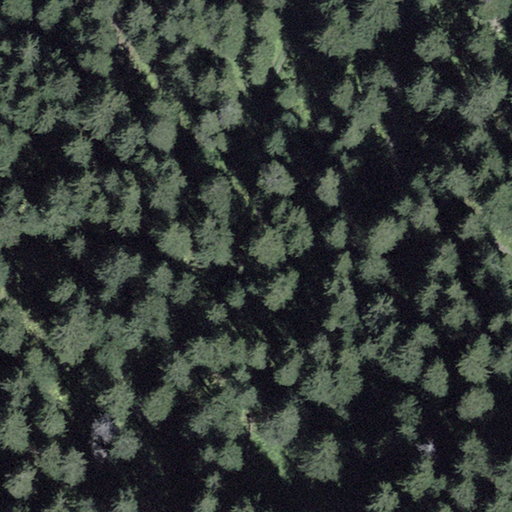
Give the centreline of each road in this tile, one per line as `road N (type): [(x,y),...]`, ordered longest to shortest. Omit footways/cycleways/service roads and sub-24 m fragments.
road 1 (track): [(307,0),(252,104),(250,227),(220,299),(157,363),(132,428),(140,511)]
road 2 (track): [(511,278),(399,183),(387,117),(398,0)]
